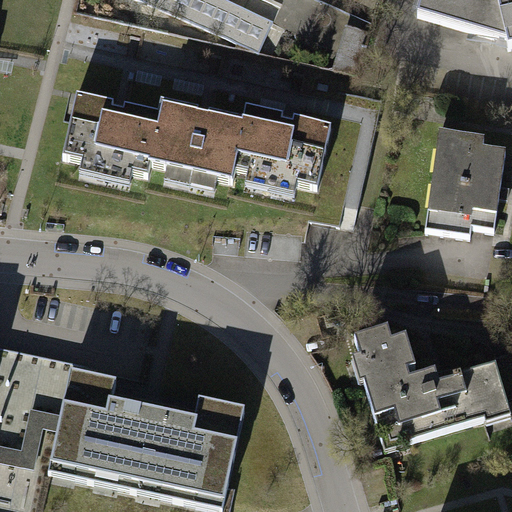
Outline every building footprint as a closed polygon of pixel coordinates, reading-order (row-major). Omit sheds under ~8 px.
[(273,21),(225,0),(141,0),(259,52),(273,21)] [(510,49),(511,48),(511,0),(421,0),(417,17),(508,43),(510,49)] [(337,60),(356,66),(369,29),(349,23),(337,60)] [(114,106),(77,98),(63,160),(83,164),(80,177),(130,189),(132,182),(150,186),(154,168),(149,166),(160,117),(125,109),(124,114),(113,111),(114,106)] [(233,186),(236,173),(243,141),(239,140),(242,126),(162,107),(160,117),(149,166),(154,168),(166,171),(163,184),(215,195),(217,182),(233,186)] [(298,187),(318,192),(332,130),(294,121),(293,126),(283,124),(284,118),(246,110),(242,126),(239,140),(243,141),(236,173),(248,176),(246,188),(295,200),(298,187)] [(485,139),(440,133),(425,234),(471,240),(473,231),(495,234),(507,152),(484,149),(485,139)] [(389,331),(355,341),(361,359),(353,362),(360,387),(365,386),(386,457),(408,450),(407,446),(485,423),(486,427),(511,419),(511,407),(509,409),(497,368),(454,381),(454,383),(440,388),(436,374),(411,382),(408,374),(417,372),(407,339),(392,343),(389,331)] [(119,385),(72,375),(63,418),(59,434),(50,479),(206,511),(227,511),(248,413),(202,403),(198,422),(115,404),(119,385)] [(63,418),(32,411),(23,453),(0,447),(0,464),(36,472),(44,431),(59,434),(63,418)]
